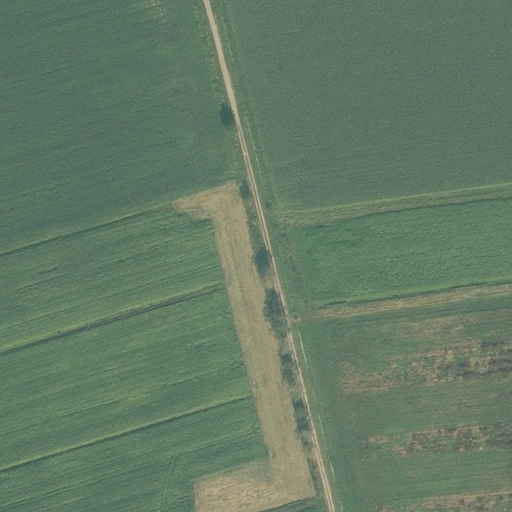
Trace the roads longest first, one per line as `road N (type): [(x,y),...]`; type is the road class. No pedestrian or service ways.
road 1 (track): [(205,0),(331,511)]
road 2 (track): [(511,290),(284,321)]
